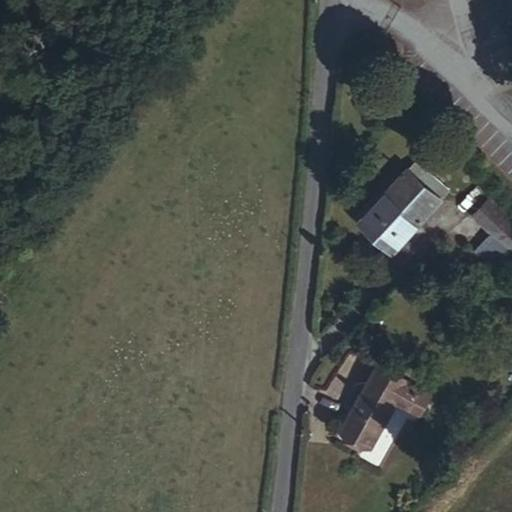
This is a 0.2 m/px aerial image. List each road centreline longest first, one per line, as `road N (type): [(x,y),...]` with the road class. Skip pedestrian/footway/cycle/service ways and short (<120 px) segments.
road 1 (unclassified): [(331,0),(280,511)]
road 2 (unclassified): [(391,0),(448,67),(511,116)]
